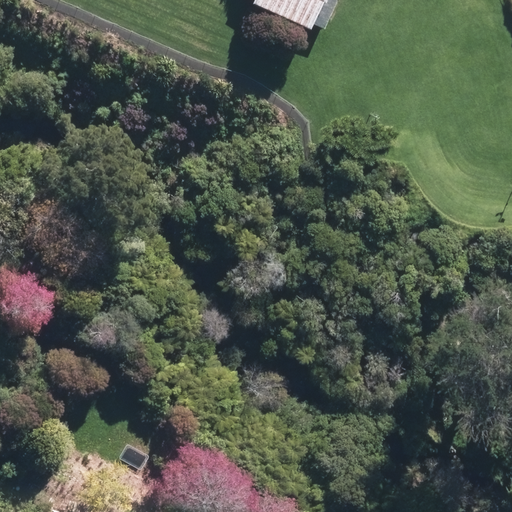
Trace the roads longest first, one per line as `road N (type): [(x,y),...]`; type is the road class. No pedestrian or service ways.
road 1 (motorway): [(78,0),(153,511)]
road 2 (motorway): [(44,511),(0,235)]
